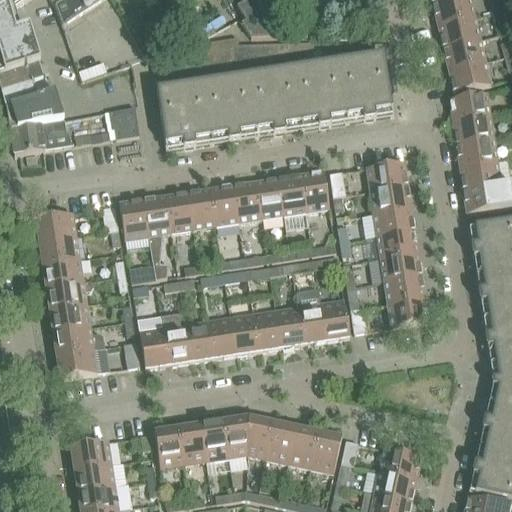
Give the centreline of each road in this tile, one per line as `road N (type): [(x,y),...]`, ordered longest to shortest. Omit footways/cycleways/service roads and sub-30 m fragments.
road 1 (residential): [(1,205),(418,135)]
road 2 (unknown): [(162,176),(148,101),(77,93),(38,0)]
road 3 (residential): [(33,431),(1,205)]
road 4 (residential): [(462,347),(433,145),(418,135)]
road 5 (residential): [(247,391),(450,356),(462,347)]
road 6 (residential): [(33,431),(247,391)]
road 7 (residential): [(459,440),(247,391)]
road 8 (residential): [(418,135),(393,0)]
